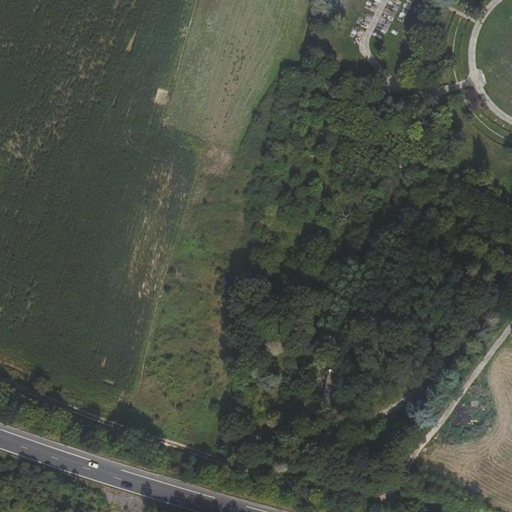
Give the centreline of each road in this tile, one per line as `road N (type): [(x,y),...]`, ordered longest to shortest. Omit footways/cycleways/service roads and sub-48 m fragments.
road 1 (track): [(0,374),(174,442),(384,504),(421,443)]
road 2 (track): [(240,463),(255,310),(313,0)]
road 3 (trunk): [(234,511),(0,438)]
road 4 (residential): [(421,443),(511,323)]
